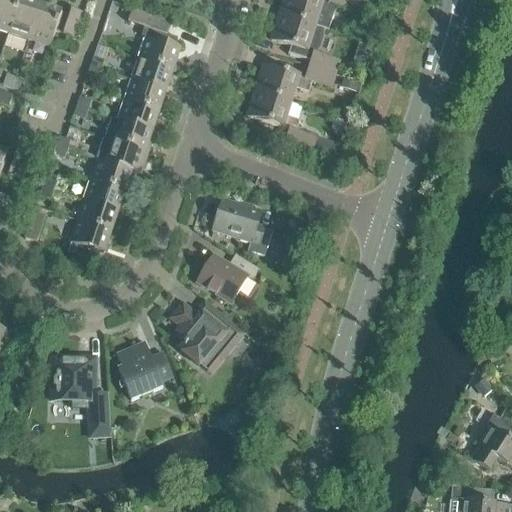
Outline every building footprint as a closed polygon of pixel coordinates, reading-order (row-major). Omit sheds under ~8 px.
[(16,0),(0,0),(0,32),(7,35),(19,1),(16,0)] [(283,0),(278,17),(314,28),(318,14),(332,19),(335,8),(355,15),(359,1),(356,0),(329,0),(328,5),(311,0),(283,0)] [(19,1),(7,35),(28,42),(39,7),(19,1)] [(39,7),(28,42),(49,49),(54,34),(75,41),(83,16),(70,12),(68,18),(61,15),(39,7)] [(156,20),(146,17),(131,12),(127,24),(143,30),(152,33),(156,20)] [(314,28),(278,17),(270,42),(292,49),(290,56),(288,55),(287,57),(309,63),(308,68),(335,77),(340,63),(316,56),(320,51),(321,48),(323,41),(324,33),(325,32),(325,31),(314,28)] [(145,40),(138,62),(172,73),(179,51),(173,49),(176,41),(152,33),(143,30),(140,38),(145,40)] [(93,59),(90,68),(101,72),(104,63),(93,59)] [(138,62),(131,82),(165,93),(172,73),(138,62)] [(101,72),(90,68),(87,77),(98,81),(101,72)] [(254,93),(290,105),(294,91),(308,95),(311,85),(331,91),(335,77),(308,68),(304,81),(262,68),(254,93)] [(6,77),(2,88),(11,91),(15,79),(6,77)] [(24,82),(15,79),(11,91),(20,94),(24,82)] [(358,94),(361,84),(344,80),(342,89),(358,94)] [(124,103),(158,114),(165,93),(131,82),(124,103)] [(284,145),(311,153),(316,139),(296,133),(299,123),(286,119),(290,105),(254,93),(246,119),(288,132),(284,145)] [(0,105),(8,108),(11,97),(2,94),(0,101),(0,105)] [(90,104),(79,100),(76,109),(87,113),(90,104)] [(151,135),(152,133),(158,114),(124,103),(118,123),(151,135)] [(76,109),(73,118),(83,122),(87,113),(76,109)] [(151,135),(118,123),(111,121),(104,142),(147,156),(154,134),(152,133),(151,135)] [(58,139),(55,148),(66,151),(69,142),(58,139)] [(316,139),(311,153),(337,162),(341,147),(316,139)] [(140,177),(147,156),(104,142),(98,161),(106,164),(106,165),(131,173),(131,174),(140,177)] [(55,148),(52,157),(63,161),(66,151),(55,148)] [(0,174),(21,181),(29,156),(16,152),(14,158),(6,155),(0,152),(0,174)] [(98,161),(90,183),(124,194),(131,174),(131,173),(106,165),(106,164),(98,161)] [(44,180),(41,189),(52,193),(55,184),(44,180)] [(90,183),(84,203),(118,215),(124,194),(90,183)] [(41,189),(38,198),(49,202),(52,193),(41,189)] [(84,203),(77,224),(111,235),(118,215),(84,203)] [(213,232),(250,244),(247,253),(263,259),(271,234),(256,230),(260,216),(222,204),(213,232)] [(24,241),(32,244),(41,219),(32,216),(24,241)] [(111,235),(77,224),(70,246),(104,257),(111,235)] [(196,285),(230,306),(247,279),(252,282),(258,272),(234,257),(228,268),(212,258),(196,285)] [(301,289),(306,275),(294,271),(289,285),(301,289)] [(198,367),(205,373),(218,358),(222,361),(243,336),(209,308),(199,321),(184,308),(172,322),(180,329),(174,336),(184,344),(182,347),(183,348),(179,352),(197,368),(198,367)] [(121,370),(117,372),(121,382),(126,393),(130,403),(140,398),(140,399),(152,394),(152,393),(162,389),(160,385),(172,380),(161,354),(150,359),(144,345),(115,357),(121,370)] [(268,373),(276,362),(263,351),(255,362),(268,373)] [(50,403),(71,403),(70,408),(92,409),(94,440),(109,439),(105,384),(91,384),(92,361),(56,360),(55,379),(51,379),(50,403)] [(474,389),(483,399),(491,392),(483,382),(474,389)] [(252,416),(262,419),(265,405),(255,403),(252,416)] [(495,462),(511,472),(511,429),(491,416),(485,427),(490,430),(469,463),(487,474),(495,462)] [(452,489),(449,511),(508,511),(510,507),(484,504),(486,492),(452,489)] [(137,498),(135,508),(146,511),(148,500),(137,498)]
